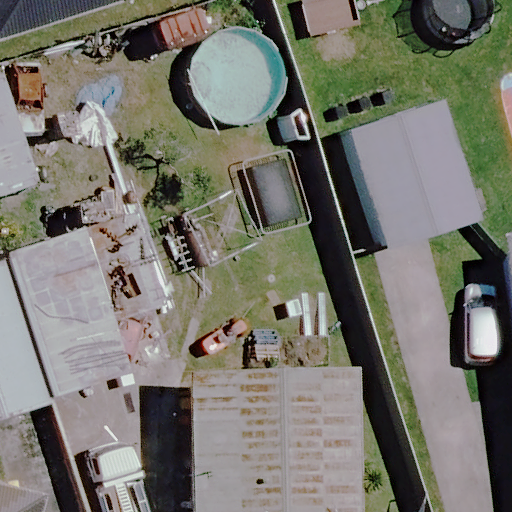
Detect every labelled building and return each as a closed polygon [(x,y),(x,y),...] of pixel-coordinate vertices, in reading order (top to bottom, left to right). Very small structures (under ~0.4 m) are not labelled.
[(354,121),(338,40),(282,52),(298,132),(354,121)] [(467,229),(429,106),(331,137),(369,259),(467,229)] [(0,254),(0,422),(169,365),(119,215),(0,254)] [(511,257),(498,259),(511,371),(511,257)] [(346,511),(343,381),(175,386),(178,511),(346,511)] [(24,511),(30,488),(0,480),(0,511),(24,511)]
